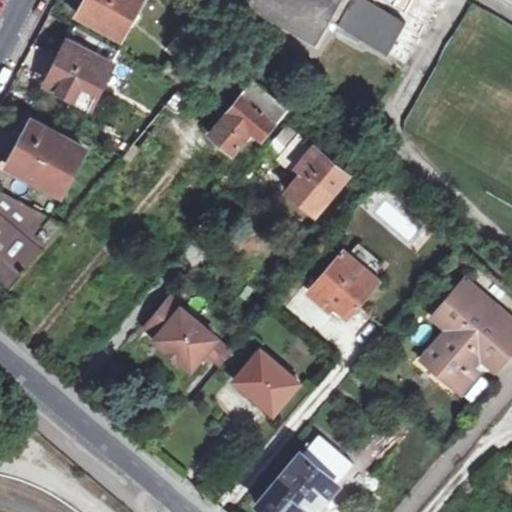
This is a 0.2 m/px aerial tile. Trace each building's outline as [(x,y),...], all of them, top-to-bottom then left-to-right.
[(87,0),(79,16),(124,40),(146,0),(87,0)] [(239,0),(317,44),(331,20),(342,0),(239,0)] [(406,62),(441,0),(342,0),(331,20),(406,62)] [(213,42),(191,22),(168,48),(190,68),(213,42)] [(76,27),(47,84),(94,108),(122,50),(76,27)] [(242,70),(213,46),(184,82),(167,103),(186,119),(202,100),(207,105),(218,93),(221,96),(242,70)] [(291,107),(256,78),(209,131),(236,153),(255,130),(264,139),(291,107)] [(9,165),(40,182),(65,194),(88,150),(64,137),(33,121),(9,165)] [(354,174),(291,121),(268,148),(295,171),(299,167),(303,171),(286,189),(319,217),(354,174)] [(0,189),(0,297),(2,299),(66,223),(2,189),(1,191),(0,189)] [(69,259),(82,229),(67,224),(55,253),(69,259)] [(385,279),(349,247),(310,291),(334,311),(338,306),(351,318),(385,279)] [(511,351),(511,311),(468,275),(433,316),(447,328),(422,358),(459,389),(483,359),(496,370),(511,351)] [(205,354),(218,339),(183,309),(185,307),(172,297),(147,327),(158,337),(157,339),(192,369),(205,354)] [(233,352),(218,339),(205,354),(221,367),(233,352)] [(305,381),(262,345),(233,379),(253,396),(258,391),(281,410),(305,381)] [(316,511),(360,463),(321,430),(301,453),(258,504),(267,511),(316,511)]
